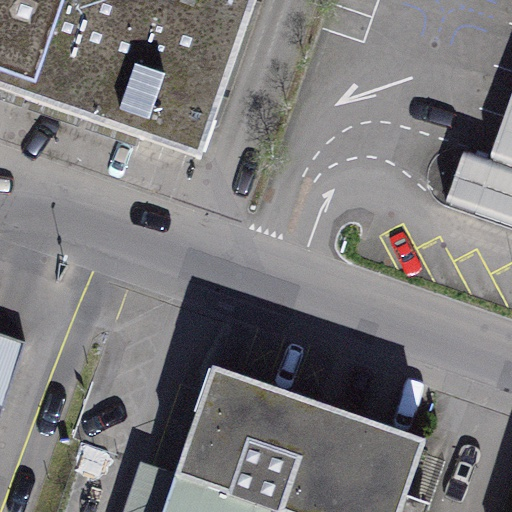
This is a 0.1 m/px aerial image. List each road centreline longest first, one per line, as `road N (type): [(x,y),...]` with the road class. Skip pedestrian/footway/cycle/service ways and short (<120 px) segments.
road 1 (residential): [(511,355),(130,224),(0,191)]
road 2 (unknown): [(342,176),(418,0)]
road 3 (unknown): [(342,176),(511,239)]
